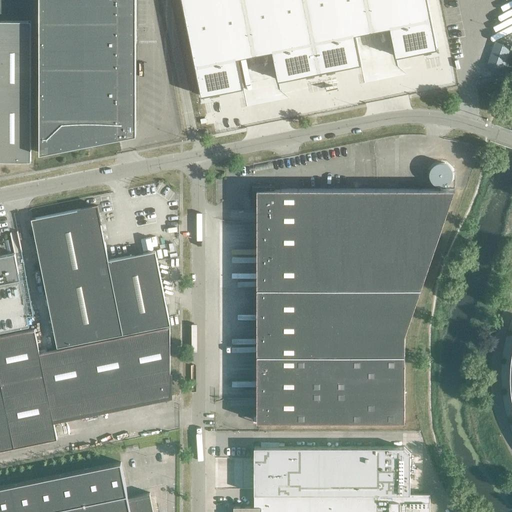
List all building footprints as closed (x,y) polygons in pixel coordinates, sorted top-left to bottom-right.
[(136,0),(39,0),(40,153),(136,134),(136,0)] [(243,0),(182,0),(201,95),(243,87),(237,58),(255,54),(243,0)] [(304,0),(243,0),(255,54),(272,51),(278,80),(319,72),(304,0)] [(366,0),(304,0),(319,72),(361,63),(355,34),(372,31),(366,0)] [(427,0),(366,0),(372,31),(390,27),(395,56),(437,48),(427,0)] [(0,161),(30,161),(30,21),(0,20),(0,161)] [(495,41),(486,68),(501,73),(511,46),(495,41)] [(259,210),(259,263),(429,263),(455,189),(274,189),(274,184),(253,184),(253,210),(259,210)] [(57,347),(170,324),(155,251),(108,260),(97,205),(31,218),(57,347)] [(0,331),(30,325),(15,253),(0,255),(0,331)] [(405,335),(429,263),(259,263),(259,353),(405,353),(405,335)] [(170,326),(126,335),(40,353),(35,328),(0,335),(0,450),(57,438),(53,420),(170,396),(170,326)] [(405,421),(405,353),(259,353),(259,407),(257,407),(257,421),(405,421)] [(259,457),(259,493),(259,506),(233,506),(233,511),(429,511),(430,494),(410,494),(410,453),(404,447),(254,447),(254,457),(259,457)] [(150,493),(150,492),(128,497),(121,461),(0,486),(0,511),(152,511),(149,493),(150,493)]
